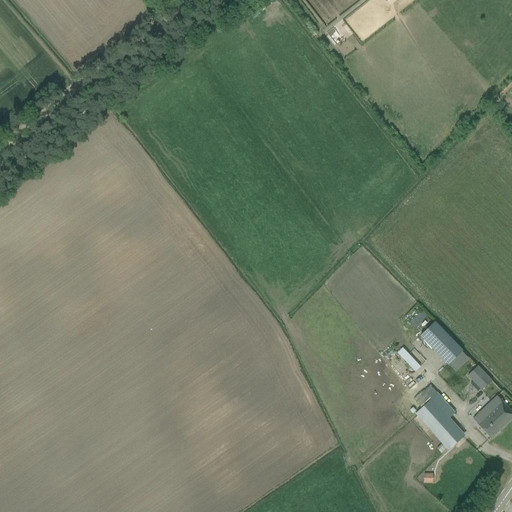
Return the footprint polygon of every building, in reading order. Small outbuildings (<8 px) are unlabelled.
[(419,310),(409,322),(415,328),(425,316),(419,310)] [(462,351),(434,322),(419,336),(447,365),(462,351)] [(394,352),(412,371),(418,365),(400,347),(394,352)] [(481,390),(491,381),(477,367),(468,376),(481,390)] [(454,389),(464,399),(468,395),(459,385),(454,389)] [(415,414),(441,442),(442,443),(436,449),(442,455),(463,435),(448,419),(454,413),(429,387),(424,391),(413,400),(421,409),(415,414)] [(511,418),(511,412),(496,396),(473,419),(477,423),(476,424),(491,439),(511,418)] [(424,475),(423,483),(432,484),(432,475),(424,475)]
